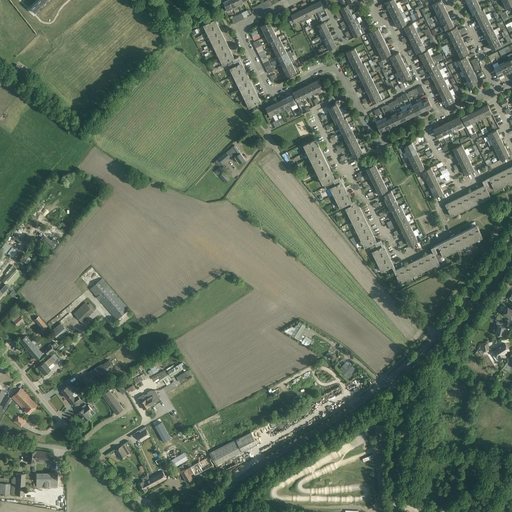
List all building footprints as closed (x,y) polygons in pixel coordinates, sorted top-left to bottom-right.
[(37,0),(30,7),(35,12),(47,0),(37,0)] [(233,8),(228,0),(226,0),(223,2),(228,11),(233,8)] [(238,6),(235,0),(228,0),(233,8),(238,6)] [(321,9),(324,8),(320,0),(315,3),(320,13),(322,12),(321,9)] [(435,10),(444,5),(441,0),(440,0),(432,4),(435,10)] [(476,0),(468,4),(470,9),(479,5),(476,0)] [(511,0),(509,0),(503,3),(506,9),(511,5),(511,0)] [(320,13),(315,3),(310,5),(314,13),(317,11),(318,14),(322,22),(324,21),(320,13)] [(352,8),(350,3),(340,8),(342,10),(340,11),(335,13),(337,16),(349,10),(352,8)] [(387,7),(390,13),(399,8),(396,3),(387,7)] [(314,13),(310,5),(305,8),(310,18),(312,17),(311,14),(314,13)] [(437,15),(446,10),(444,5),(435,10),(437,15)] [(474,14),(479,11),(481,10),(479,5),(470,9),(473,15),(474,14)] [(300,10),(304,17),(306,20),(310,18),(305,8),(300,10)] [(399,8),(390,13),(392,18),(401,13),(399,8)] [(474,14),(477,19),(486,14),(483,9),(481,10),(482,10),(479,11),(474,14)] [(304,17),(300,10),(296,13),(300,22),(301,23),(306,20),(304,17)] [(352,15),(349,10),(337,16),(338,19),(343,16),(344,15),(345,18),(352,15)] [(434,16),(437,21),(440,20),(449,15),(446,10),(437,15),(434,16)] [(505,11),(502,13),(500,14),(503,19),(506,17),(508,16),(505,11)] [(413,21),(416,19),(417,19),(420,17),(417,12),(414,13),(415,17),(411,18),(413,21)] [(300,22),(296,13),(291,15),(287,17),(291,24),(297,21),(299,23),(300,22)] [(395,23),(404,18),(401,13),(392,18),(395,23)] [(479,24),(488,20),(486,14),(477,19),(479,24)] [(341,26),(354,19),(352,15),(345,18),(346,20),(345,21),(345,20),(340,23),(341,26)] [(442,25),(451,21),(449,15),(440,20),(442,25)] [(404,18),(395,23),(397,28),(406,24),(404,18)] [(349,25),(350,27),(357,24),(354,19),(341,26),(343,28),(348,26),(347,26),(349,25)] [(255,89),(254,87),(252,88),(250,83),(251,83),(251,81),(249,82),(247,77),(248,76),(247,74),(246,75),(244,70),(245,70),(244,68),(243,69),(240,64),(239,64),(238,61),(240,60),(239,56),(234,58),(233,57),(232,58),(230,53),(231,52),(230,50),(229,51),(227,46),(228,46),(227,44),(226,45),(223,40),(225,39),(224,37),(223,38),(220,33),(222,33),(221,31),(219,32),(217,27),(219,26),(218,25),(216,25),(214,21),(215,20),(203,25),(222,65),(223,65),(227,63),(228,65),(249,108),(261,102),(260,100),(259,101),(256,96),(258,95),(257,94),(255,94),(253,90),(255,89)] [(491,25),(488,20),(479,24),(482,29),(491,25)] [(263,31),(272,27),(269,21),(260,26),(261,26),(263,31)] [(403,27),(403,28),(404,27),(406,32),(415,28),(418,27),(416,21),(403,27)] [(454,25),(454,26),(451,21),(442,25),(439,26),(442,32),(454,26),(454,25)] [(318,28),(319,31),(327,27),(324,22),(314,27),(315,29),(318,28)] [(361,28),(359,23),(357,24),(350,27),(351,30),(350,30),(349,30),(345,32),(346,35),(362,28),(362,27),(361,28)] [(482,29),(484,34),(493,30),(491,25),(482,29)] [(275,32),(272,27),(263,31),(266,36),(275,32)] [(329,32),(327,27),(319,31),(320,33),(318,35),(316,36),(317,38),(313,39),(313,40),(329,32)] [(447,31),(450,36),(459,32),(456,27),(447,31)] [(362,28),(346,35),(347,38),(352,36),(354,35),(355,37),(361,34),(364,33),(362,28)] [(367,34),(369,39),(372,37),(381,33),(378,28),(367,34)] [(417,33),(415,28),(406,32),(409,38),(417,33)] [(493,30),(484,34),(487,39),(496,35),(493,30)] [(277,37),(275,32),(266,36),(268,42),(270,41),(277,37)] [(324,40),(332,37),(329,32),(313,40),(314,42),(322,37),(324,40)] [(452,42),(461,37),(459,32),(450,36),(443,40),(444,43),(450,40),(449,39),(451,39),(452,42)] [(368,39),(371,44),(374,43),(383,38),(381,33),(372,37),(369,39),(368,39)] [(408,44),(420,38),(417,33),(409,38),(411,43),(408,44)] [(496,35),(487,39),(489,44),(498,40),(496,35)] [(500,43),(498,40),(489,44),(492,50),(494,49),(495,51),(511,42),(508,35),(506,36),(505,37),(507,42),(503,44),(502,42),(500,43)] [(270,41),(272,46),(281,41),(278,36),(277,37),(270,41)] [(334,41),(332,37),(324,40),(325,43),(321,45),(322,47),(334,41)] [(464,42),(461,37),(452,42),(455,47),(464,42)] [(374,43),(377,48),(386,43),(383,38),(374,43)] [(412,45),(413,48),(422,43),(420,38),(408,44),(409,46),(412,45)] [(275,51),(284,47),(287,45),(285,43),(283,44),(281,41),(272,46),(275,51)] [(334,41),(322,47),(323,49),(327,47),(329,50),(336,46),(334,41)] [(457,52),(466,47),(464,42),(455,47),(452,48),(454,53),(457,52)] [(380,53),(388,49),(386,43),(377,48),(380,53)] [(422,43),(413,48),(407,51),(408,53),(412,51),(412,52),(415,50),(416,53),(425,49),(422,43)] [(286,52),(284,47),(275,51),(277,56),(286,52)] [(466,47),(457,52),(460,57),(469,52),(466,47)] [(348,58),(357,53),(355,48),(345,53),(346,53),(348,58)] [(433,53),(430,48),(418,54),(418,55),(419,54),(421,59),(430,55),(433,53)] [(388,49),(380,53),(382,58),(392,53),(391,53),(391,54),(388,49)] [(277,56),(276,57),(277,60),(279,59),(280,61),(294,54),(293,52),(291,53),(289,50),(286,52),(277,56)] [(390,56),(392,62),(401,57),(399,52),(390,56)] [(357,53),(348,58),(351,63),(360,58),(357,53)] [(424,65),(433,60),(436,58),(442,56),(440,53),(431,58),(430,55),(421,59),(424,65)] [(280,61),(282,66),(294,60),(292,55),(294,55),(294,54),(280,61)] [(454,62),(456,67),(460,66),(469,61),(466,56),(454,62)] [(404,62),(401,57),(392,62),(395,67),(404,62)] [(362,64),(362,63),(360,58),(351,63),(354,68),(355,67),(362,64)] [(439,64),(436,58),(433,60),(424,65),(426,70),(428,69),(437,65),(439,64)] [(294,67),(296,66),(297,66),(294,61),(295,61),(294,60),(282,66),(285,71),(294,67)] [(462,71),(471,66),(469,61),(460,66),(462,71)] [(397,72),(406,68),(404,62),(395,67),(397,72)] [(355,67),(358,72),(366,68),(364,63),(362,63),(362,64),(355,67)] [(499,65),(504,74),(509,72),(504,63),(499,65)] [(26,71),(16,64),(13,69),(22,76),(26,71)] [(430,74),(439,70),(437,65),(426,70),(428,69),(430,74)] [(498,77),(504,74),(499,65),(494,68),(498,77),(499,77),(498,77)] [(465,76),(474,72),(471,66),(462,71),(465,76)] [(294,67),(285,71),(287,77),(296,72),(294,67)] [(358,72),(360,77),(369,73),(366,68),(358,72)] [(409,73),(406,68),(397,72),(400,77),(397,79),(400,77),(409,73)] [(442,75),(439,70),(430,74),(433,79),(442,75)] [(476,77),(474,72),(465,76),(467,81),(476,77)] [(360,77),(363,83),(371,78),(369,73),(360,77)] [(411,78),(409,73),(400,77),(397,79),(399,84),(402,82),(412,78),(412,77),(411,78)] [(433,79),(435,84),(444,80),(447,79),(446,77),(445,73),(442,75),(433,79)] [(479,82),(476,77),(467,81),(470,86),(479,82)] [(363,83),(365,88),(374,83),(371,78),(363,83)] [(313,82),(317,91),(323,88),(318,79),(318,80),(313,82)] [(447,85),(444,80),(435,84),(438,89),(447,85)] [(312,94),(317,91),(313,82),(308,85),(312,94)] [(374,83),(365,88),(368,93),(377,89),(374,83)] [(303,87),(307,96),(312,94),(308,85),(303,87)] [(423,94),(425,93),(422,85),(416,88),(419,93),(419,94),(423,93),(423,94)] [(438,89),(440,94),(449,90),(447,85),(438,89)] [(307,96),(303,87),(298,90),(302,99),(307,96)] [(368,93),(370,98),(379,94),(377,89),(368,93)] [(297,101),(302,99),(298,90),(293,92),(297,101)] [(443,100),(452,95),(449,90),(440,94),(443,100)] [(286,97),(291,106),(293,110),(298,107),(291,94),(291,95),(286,97)] [(379,94),(370,98),(373,103),(382,99),(379,94)] [(452,95),(443,100),(446,105),(452,102),(452,104),(455,102),(452,95)] [(291,106),(286,97),(281,100),(286,109),(291,106)] [(428,98),(422,100),(427,109),(432,107),(428,98)] [(276,102),(281,111),(286,109),(281,100),(276,102)] [(421,112),(427,109),(422,100),(417,103),(421,112)] [(281,111),(276,102),(271,105),(275,114),(281,111)] [(330,113),(339,108),(342,107),(341,105),(338,107),(337,103),(327,108),(328,108),(330,113)] [(412,105),(416,114),(421,112),(417,103),(412,105)] [(405,105),(407,108),(411,117),(416,114),(412,105),(410,106),(409,105),(407,104),(405,105)] [(482,107),(487,116),(492,113),(487,104),(487,105),(482,107)] [(275,114),(271,105),(266,107),(267,110),(270,116),(271,118),(273,116),(273,115),(275,114)] [(482,118),(487,116),(482,107),(477,110),(482,118)] [(339,108),(330,113),(333,118),(342,114),(339,108)] [(406,119),(411,117),(407,108),(402,110),(406,119)] [(396,113),(401,122),(406,119),(402,110),(396,113)] [(482,118),(477,110),(472,112),(476,121),(482,118)] [(472,112),(467,115),(471,123),(476,121),(472,112)] [(346,118),(344,113),(342,114),(333,118),(335,123),(337,123),(344,119),(346,118)] [(396,113),(391,115),(396,126),(397,126),(396,124),(401,122),(396,113)] [(387,120),(391,129),(396,126),(391,115),(392,117),(387,120)] [(471,123),(467,115),(462,117),(466,126),(471,123)] [(458,128),(459,130),(465,128),(463,125),(459,116),(454,119),(458,128)] [(337,123),(339,128),(348,123),(346,118),(344,119),(337,123)] [(458,128),(454,119),(449,121),(453,130),(458,128)] [(386,131),(391,129),(387,120),(382,122),(386,131)] [(449,121),(444,124),(448,133),(453,130),(449,121)] [(381,133),(386,131),(382,122),(377,125),(378,128),(381,134),(382,134),(381,133)] [(342,133),(351,128),(348,123),(339,128),(342,133)] [(444,124),(438,126),(443,135),(448,133),(444,124)] [(437,138),(443,135),(438,126),(433,129),(437,138)] [(344,138),(353,134),(351,128),(342,133),(344,138)] [(487,134),(490,139),(499,135),(496,129),(487,134)] [(347,143),(356,139),(353,134),(344,138),(347,143)] [(490,139),(493,144),(502,140),(499,135),(490,139)] [(358,144),(356,139),(347,143),(349,148),(358,144)] [(324,187),(328,185),(340,208),(352,202),(351,200),(349,201),(347,196),(348,196),(348,194),(346,194),(344,190),(345,189),(344,187),(343,188),(340,183),(339,184),(338,181),(341,179),(339,176),(334,178),(334,176),(332,177),(330,172),(331,172),(331,170),(329,171),(327,166),(328,165),(327,163),(326,164),(324,159),(325,159),(324,157),(323,158),(320,153),(322,152),(321,150),(319,151),(317,147),(319,146),(318,144),(316,145),(314,140),(304,145),(324,187)] [(493,144),(495,149),(504,145),(502,140),(493,144)] [(405,152),(414,147),(412,142),(403,146),(405,152)] [(349,148),(352,153),(361,149),(358,144),(349,148)] [(453,149),(455,154),(464,150),(462,144),(452,149),(453,149)] [(218,159),(222,163),(230,157),(233,154),(235,157),(234,157),(239,164),(245,159),(241,153),(240,153),(235,145),(228,150),(226,152),(218,159)] [(504,145),(495,149),(498,155),(507,150),(504,145)] [(417,152),(414,147),(405,152),(408,157),(417,152)] [(364,154),(361,149),(352,153),(355,159),(364,154)] [(458,159),(467,155),(464,150),(455,154),(458,159)] [(507,150),(498,155),(500,160),(510,155),(509,155),(507,150)] [(410,162),(419,158),(417,152),(408,157),(410,162)] [(460,164),(469,160),(467,155),(458,159),(460,164)] [(419,158),(410,162),(413,167),(418,165),(422,163),(419,158)] [(463,170),(472,165),(469,160),(460,164),(463,170)] [(422,163),(418,165),(413,167),(415,172),(425,168),(425,167),(424,168),(422,163)] [(366,169),(368,174),(377,169),(375,164),(365,169),(366,169)] [(472,165),(463,170),(466,175),(477,169),(475,164),(472,165)] [(424,177),(433,172),(431,167),(422,171),(424,177)] [(368,174),(371,179),(380,175),(383,173),(381,168),(377,169),(368,174)] [(446,204),(445,204),(451,216),(490,197),(488,193),(511,180),(511,168),(509,170),(508,168),(506,169),(507,170),(503,173),(502,171),(500,172),(501,174),(496,176),(495,174),(493,175),(494,177),(489,179),(490,180),(487,182),(485,179),(482,181),(484,185),(483,186),(483,188),(479,190),(478,188),(476,189),(477,191),(472,193),(471,191),(470,192),(470,194),(466,196),(465,195),(463,196),(464,197),(459,199),(458,198),(457,199),(457,200),(453,202),(452,201),(450,202),(451,203),(446,206),(446,204)] [(226,183),(230,179),(223,172),(222,173),(219,176),(226,183)] [(425,179),(427,182),(436,177),(433,172),(424,177),(421,178),(422,181),(425,179)] [(371,179),(374,184),(382,180),(380,175),(371,179)] [(429,187),(438,183),(436,177),(427,182),(429,187)] [(385,185),(382,180),(374,184),(376,189),(385,185)] [(432,192),(441,188),(438,183),(429,187),(432,192)] [(388,190),(385,185),(376,189),(379,194),(388,190)] [(443,193),(441,188),(432,192),(434,197),(444,193),(443,193)] [(394,196),(391,190),(381,195),(382,195),(385,200),(394,196)] [(385,200),(387,205),(396,201),(394,196),(385,200)] [(387,205),(390,210),(400,205),(399,206),(396,201),(387,205)] [(358,208),(356,203),(345,208),(365,248),(369,246),(382,272),(394,266),(393,264),(391,265),(390,262),(389,260),(390,259),(389,257),(388,258),(386,253),(387,253),(386,251),(385,252),(382,247),(381,247),(380,244),(382,243),(381,239),(376,242),(376,240),(374,241),(372,236),(373,235),(372,233),(371,234),(369,230),(370,229),(369,227),(368,228),(365,223),(367,222),(366,221),(365,221),(362,217),(364,216),(363,214),(361,215),(359,210),(361,209),(360,208),(358,208)] [(394,215),(403,211),(400,205),(390,210),(390,211),(392,210),(394,215)] [(405,216),(403,211),(394,215),(396,220),(405,216)] [(396,220),(399,225),(408,221),(405,216),(396,220)] [(408,221),(399,225),(401,230),(410,226),(408,221)] [(394,271),(400,283),(442,262),(440,258),(456,249),(459,248),(482,237),(477,225),(475,226),(475,227),(471,230),(470,228),(468,229),(469,231),(464,233),(463,231),(462,232),(462,234),(458,236),(457,234),(455,235),(456,237),(451,239),(450,238),(449,239),(449,240),(445,242),(444,241),(442,242),(443,243),(438,246),(439,247),(436,248),(434,246),(431,247),(433,252),(431,252),(432,254),(427,256),(427,255),(425,256),(425,257),(421,259),(420,258),(418,259),(419,260),(414,263),(414,261),(412,262),(413,263),(408,266),(407,264),(405,265),(406,267),(401,269),(401,267),(399,268),(400,270),(395,272),(394,271)] [(401,230),(404,235),(413,231),(410,226),(401,230)] [(413,231),(404,235),(406,240),(415,236),(413,231)] [(415,236),(406,240),(409,246),(418,241),(415,236)] [(21,259),(26,263),(31,258),(26,254),(21,259)] [(2,280),(5,284),(6,283),(10,286),(12,284),(13,285),(15,288),(18,285),(14,282),(22,273),(14,266),(2,280)] [(129,309),(102,278),(90,288),(117,320),(129,309)] [(424,291),(437,285),(434,280),(422,285),(424,291)] [(0,296),(7,288),(15,295),(16,293),(5,284),(0,289),(0,296)] [(86,301),(74,313),(83,322),(95,311),(86,301)] [(511,305),(508,302),(506,306),(507,307),(503,313),(511,319),(511,317),(511,305)] [(502,320),(495,315),(493,318),(495,319),(497,321),(496,325),(497,326),(495,335),(499,335),(499,334),(503,335),(505,327),(500,326),(500,324),(502,320)] [(20,316),(13,322),(16,325),(23,319),(20,316)] [(47,326),(38,316),(34,320),(42,330),(47,326)] [(305,326),(298,322),(291,334),(298,338),(305,326)] [(60,323),(51,331),(57,338),(66,330),(60,323)] [(37,342),(34,339),(31,342),(26,336),(19,341),(27,350),(30,347),(30,348),(34,344),(37,342)] [(312,339),(305,336),(302,340),(309,344),(312,339)] [(509,350),(505,343),(493,351),(495,354),(493,356),(497,362),(499,360),(500,360),(505,356),(503,353),(509,350)] [(30,347),(27,350),(36,360),(42,354),(34,344),(30,348),(30,347)] [(50,345),(43,350),(47,355),(54,349),(50,345)] [(50,369),(55,366),(52,363),(56,360),(52,356),(44,362),(38,367),(40,370),(41,370),(45,374),(44,375),(50,370),(50,369)] [(511,359),(509,358),(503,368),(509,372),(511,367),(511,359)] [(88,373),(92,380),(113,366),(109,360),(102,364),(88,373)] [(172,365),(166,369),(167,371),(171,377),(181,370),(185,367),(182,362),(178,365),(174,367),(172,365)] [(345,364),(341,368),(341,369),(343,370),(342,372),(348,378),(352,374),(350,373),(354,368),(349,364),(348,365),(346,364),(345,364)] [(152,377),(151,377),(153,380),(158,378),(158,377),(161,381),(170,376),(167,371),(166,369),(164,371),(164,370),(156,374),(152,377)] [(187,370),(176,377),(180,382),(190,375),(187,370)] [(133,379),(136,384),(144,380),(142,377),(144,376),(143,374),(133,379)] [(67,398),(73,393),(68,386),(61,390),(67,398)] [(19,405),(28,396),(20,388),(11,397),(19,405)] [(109,390),(102,395),(117,414),(123,409),(109,390)] [(153,404),(152,403),(159,400),(154,391),(150,391),(147,392),(148,393),(145,395),(151,405),(153,404)] [(81,400),(75,392),(73,393),(67,398),(73,406),(78,402),(81,400)] [(93,393),(86,399),(90,404),(97,397),(93,393)] [(143,401),(140,402),(144,409),(151,405),(145,395),(141,397),(143,401)] [(37,405),(28,396),(19,405),(24,409),(28,413),(37,405)] [(2,406),(0,404),(0,410),(3,413),(8,403),(4,401),(2,406)] [(86,420),(90,417),(93,415),(90,411),(92,409),(88,405),(84,409),(84,408),(79,412),(86,420)] [(25,422),(18,416),(14,421),(21,427),(25,422)] [(385,440),(385,425),(377,425),(376,440),(385,440)] [(146,429),(137,435),(140,441),(150,436),(146,429)] [(370,439),(366,431),(355,437),(356,439),(357,438),(360,444),(370,439)] [(209,453),(215,464),(217,463),(217,464),(238,453),(239,455),(241,454),(243,453),(242,451),(244,451),(257,444),(251,432),(209,453)] [(164,451),(169,458),(180,451),(175,444),(164,451)] [(115,450),(121,459),(127,455),(121,446),(115,450)] [(53,453),(29,450),(27,462),(35,463),(35,461),(52,463),(53,453)] [(201,460),(191,466),(195,475),(214,465),(209,456),(209,457),(205,458),(206,459),(202,461),(201,460)] [(171,473),(174,478),(181,473),(180,471),(184,468),(182,465),(178,468),(178,467),(175,469),(176,470),(171,473)] [(181,472),(187,482),(193,479),(193,478),(196,476),(195,475),(191,466),(181,472)] [(162,471),(149,478),(153,486),(166,478),(162,471)] [(24,495),(25,474),(16,473),(16,479),(12,479),(11,494),(24,495)] [(57,473),(36,473),(36,487),(57,487),(57,473)] [(7,483),(7,477),(3,477),(3,478),(0,477),(0,494),(9,495),(10,483),(7,483)] [(153,486),(149,478),(138,483),(142,492),(147,489),(153,486)]
